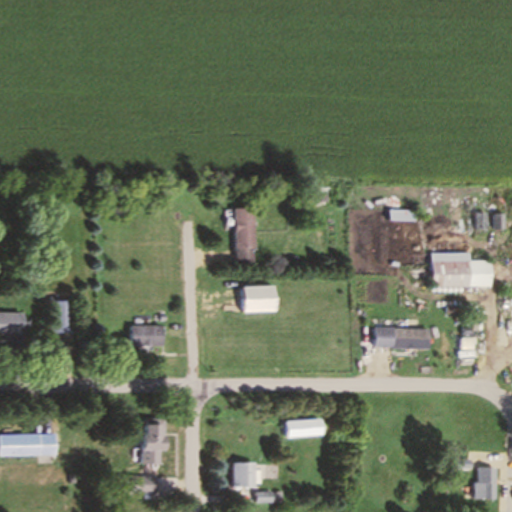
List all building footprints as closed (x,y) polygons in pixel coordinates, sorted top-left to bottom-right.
[(317,201),(330,201),(330,187),(317,188),(317,201)] [(252,208),(232,208),(232,265),(252,265),(252,208)] [(410,220),(410,210),(386,210),(386,220),(410,220)] [(466,253),(428,253),(428,286),(466,286),(466,253)] [(47,332),(72,332),(72,295),(47,295),(47,332)] [(0,335),(22,335),(22,313),(0,312),(0,335)] [(160,346),(160,325),(127,325),(127,346),(160,346)] [(425,328),(368,328),(368,348),(425,348),(425,328)] [(161,418),(140,418),(140,465),(161,465),(161,418)] [(282,438),(318,436),(318,419),(281,421),(282,438)] [(0,434),(0,455),(53,456),(53,434),(0,434)] [(229,463),(229,488),(251,488),(251,463),(229,463)] [(491,468),(472,468),(472,500),(491,500),(491,468)] [(154,477),(120,477),(120,494),(154,494),(154,477)]
